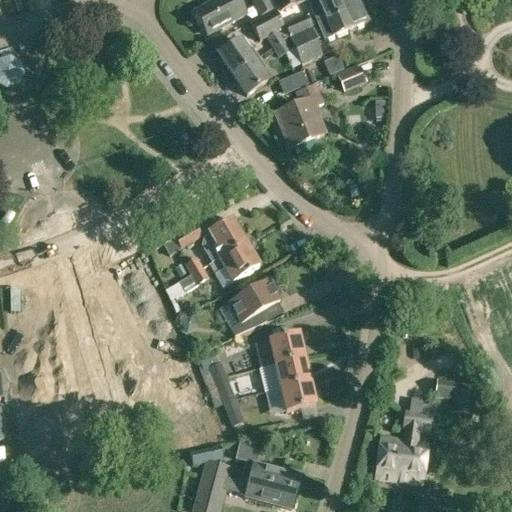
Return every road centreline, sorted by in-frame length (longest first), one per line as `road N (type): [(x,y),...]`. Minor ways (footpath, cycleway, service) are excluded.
road 1 (residential): [(248,147),(132,219),(0,270)]
road 2 (residential): [(332,511),(378,325),(377,255)]
road 3 (residential): [(377,255),(392,204),(404,63),(396,0)]
road 4 (residential): [(248,147),(136,0)]
road 5 (residential): [(377,255),(320,221),(248,147)]
road 6 (residential): [(377,255),(427,279),(511,244)]
road 7 (residential): [(0,39),(121,0)]
